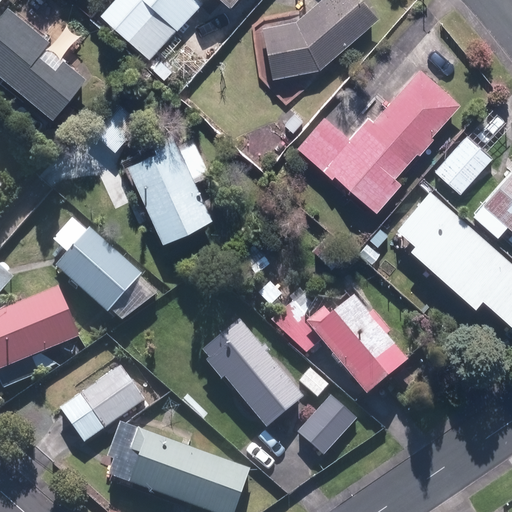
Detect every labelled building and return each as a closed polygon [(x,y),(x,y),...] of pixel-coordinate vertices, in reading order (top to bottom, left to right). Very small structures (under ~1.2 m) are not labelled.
[(111,0),(101,12),(150,54),(197,1),(195,0),(111,0)] [(264,26),(274,78),(319,70),(379,18),(363,0),(320,0),(296,21),(264,26)] [(0,18),(0,71),(55,118),(87,79),(64,60),(57,70),(39,55),(50,41),(9,7),(0,18)] [(131,72),(143,83),(153,73),(141,61),(131,72)] [(396,180),(392,177),(458,103),(420,68),(381,113),(374,122),(356,143),(325,116),(301,144),(333,173),(338,168),(377,202),(396,180)] [(89,126),(116,150),(142,122),(115,98),(89,126)] [(287,124),(294,131),(304,120),(296,114),(287,124)] [(53,129),(63,137),(72,126),(62,118),(53,129)] [(467,131),(436,167),(457,185),(461,188),(492,153),(467,131)] [(135,177),(164,241),(213,219),(175,135),(154,144),(157,151),(125,166),(131,179),(135,177)] [(246,152),(261,165),(271,152),(256,140),(246,152)] [(509,221),(511,223),(511,166),(474,209),(499,232),(509,221)] [(511,258),(431,188),(402,222),(419,238),(417,240),(481,296),(486,290),(511,312),(511,258)] [(109,307),(141,271),(91,227),(88,231),(73,217),(58,233),(72,246),(59,261),(109,307)] [(314,251),(332,268),(348,252),(330,234),(314,251)] [(227,263),(238,278),(253,268),(257,275),(271,265),(256,242),(227,263)] [(0,261),(0,306),(22,280),(0,261)] [(0,372),(81,337),(60,288),(0,314),(0,372)] [(322,341),(369,396),(410,360),(388,335),(392,332),(374,312),(371,315),(355,297),(332,318),(325,309),(311,320),(295,301),(274,320),(293,341),(294,340),(307,354),(322,341)] [(226,379),(267,429),(305,398),(242,322),(204,352),(210,360),(207,363),(222,382),(226,379)] [(0,374),(0,380),(5,391),(39,375),(33,360),(0,374)] [(83,396),(107,429),(146,400),(122,367),(83,396)] [(300,381),(320,399),(331,386),(312,369),(300,381)] [(299,434),(324,457),(358,419),(333,396),(299,434)] [(132,485),(206,511),(237,511),(252,469),(141,430),(132,453),(142,456),(132,485)]
